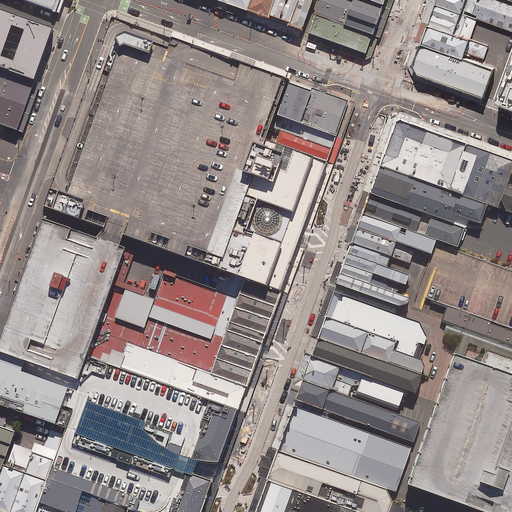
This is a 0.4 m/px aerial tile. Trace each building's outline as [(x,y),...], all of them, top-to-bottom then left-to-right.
[(19,0),(60,14),(64,0),(19,0)] [(231,0),(231,1),(256,10),(259,0),(231,0)] [(280,0),(259,0),(256,10),(274,17),(280,0)] [(280,0),(274,17),(292,24),(300,0),(280,0)] [(305,28),(315,0),(300,0),(292,24),(305,28)] [(340,21),(348,0),(324,0),(319,14),(340,21)] [(384,5),(370,0),(354,0),(346,23),(374,33),(385,5),(384,5)] [(467,0),(438,0),(437,4),(462,13),(467,0)] [(511,0),(467,0),(462,13),(478,19),(511,31),(511,0)] [(462,13),(437,4),(429,24),(470,40),(478,19),(462,13)] [(53,30),(0,10),(0,58),(38,72),(53,30)] [(340,21),(319,14),(315,12),(307,33),(350,48),(366,54),(374,33),(346,23),(340,21)] [(112,18),(44,207),(130,238),(172,253),(181,256),(203,264),(218,269),(223,271),(246,279),(281,292),(298,246),(302,236),(305,227),(314,201),(328,163),(290,150),(267,141),(289,81),(285,79),(280,78),(249,67),(242,64),(234,61),(206,51),(193,47),(112,18)] [(470,40),(429,24),(422,43),(464,58),(466,52),(470,40)] [(464,58),(422,43),(414,64),(421,74),(485,98),(495,70),(482,65),(464,58)] [(511,61),(496,104),(511,109),(511,61)] [(42,80),(0,65),(0,117),(25,127),(42,80)] [(324,92),(291,80),(278,116),(282,118),(337,137),(349,101),(324,92)] [(333,148),(337,137),(282,118),(278,129),(333,148)] [(420,127),(398,120),(383,165),(449,188),(465,142),(420,127)] [(333,148),(278,129),(274,140),(329,159),(333,148)] [(511,157),(465,142),(449,188),(489,201),(500,205),(511,170),(511,157)] [(489,201),(383,165),(373,194),(454,222),(458,209),(483,217),(489,201)] [(511,170),(500,205),(499,207),(511,211),(511,170)] [(454,222),(373,194),(366,215),(436,239),(458,247),(466,226),(454,222)] [(436,239),(366,215),(361,229),(396,241),(431,252),(436,239)] [(111,243),(40,218),(20,275),(10,303),(0,330),(0,353),(78,381),(87,358),(96,331),(103,313),(108,298),(113,286),(126,248),(111,243)] [(396,241),(361,229),(356,243),(386,253),(392,255),(396,241)] [(511,270),(457,250),(458,247),(436,239),(431,252),(425,269),(431,271),(435,273),(426,298),(447,305),(442,320),(446,322),(511,344),(511,270)] [(386,253),(356,243),(354,251),(383,261),(386,253)] [(411,274),(351,254),(344,263),(374,273),(408,284),(411,274)] [(374,273),(344,263),(341,273),(370,284),(374,273)] [(238,412),(248,385),(212,373),(217,359),(222,346),(225,347),(258,359),(260,352),(263,343),(241,335),(227,331),(230,322),(235,308),(240,295),(242,289),(246,279),(223,271),(216,289),(165,271),(155,301),(141,296),(135,294),(125,290),(123,290),(116,287),(113,286),(108,298),(103,313),(96,331),(87,358),(208,401),(238,412)] [(370,284),(341,273),(336,284),(399,306),(407,303),(409,298),(370,284)] [(276,308),(281,292),(246,279),(242,289),(240,295),(276,308)] [(397,313),(334,290),(325,316),(396,341),(393,349),(421,359),(428,337),(421,322),(397,313)] [(276,308),(240,295),(235,308),(271,321),(276,308)] [(271,321),(235,308),(230,322),(266,335),(271,321)] [(323,323),(317,338),(421,375),(424,366),(421,359),(393,349),(396,341),(325,316),(323,323)] [(266,335),(230,322),(227,331),(241,335),(263,343),(266,335)] [(317,338),(311,355),(341,366),(416,392),(421,375),(317,338)] [(253,372),(258,359),(225,347),(222,346),(217,359),(253,372)] [(404,486),(477,511),(511,511),(511,357),(486,348),(480,362),(452,352),(404,486)] [(78,381),(0,353),(0,405),(23,414),(62,428),(78,381)] [(311,355),(303,377),(334,387),(341,366),(311,355)] [(78,381),(62,428),(66,429),(58,452),(52,467),(36,511),(202,511),(216,475),(238,412),(208,401),(87,358),(78,381)] [(253,372),(217,359),(212,373),(248,385),(253,372)] [(407,391),(359,374),(353,389),(401,406),(407,391)] [(303,377),(294,402),(411,443),(420,418),(334,387),(303,377)] [(294,402),(278,449),(394,490),(395,491),(412,444),(411,443),(294,402)] [(0,477),(12,444),(16,433),(0,426),(0,477)] [(0,511),(12,511),(34,452),(12,444),(0,477),(0,511)] [(37,444),(34,452),(12,511),(36,511),(52,467),(58,452),(37,444)] [(386,511),(394,490),(278,449),(268,476),(298,487),(341,503),(364,511),(386,511)] [(288,511),(298,487),(268,476),(255,511),(288,511)] [(364,511),(341,503),(338,511),(364,511)]
